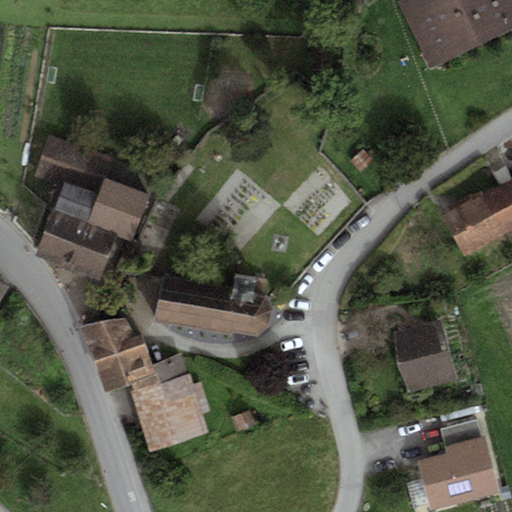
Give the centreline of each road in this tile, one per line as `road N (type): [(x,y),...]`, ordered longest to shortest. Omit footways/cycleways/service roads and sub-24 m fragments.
road 1 (residential): [(345,511),(351,462),(324,342),(325,292),(388,211),(511,123)]
road 2 (tertiary): [(132,511),(68,329),(35,274),(0,237)]
